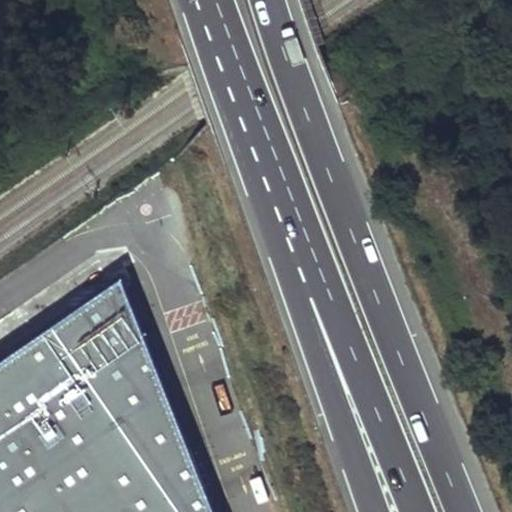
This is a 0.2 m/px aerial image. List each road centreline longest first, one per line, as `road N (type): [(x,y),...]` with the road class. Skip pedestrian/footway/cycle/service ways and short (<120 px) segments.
road 1 (motorway): [(464,511),(267,0)]
road 2 (motorway): [(205,0),(312,280)]
road 3 (trunk): [(312,280),(417,511)]
road 4 (motorway): [(312,280),(378,511)]
